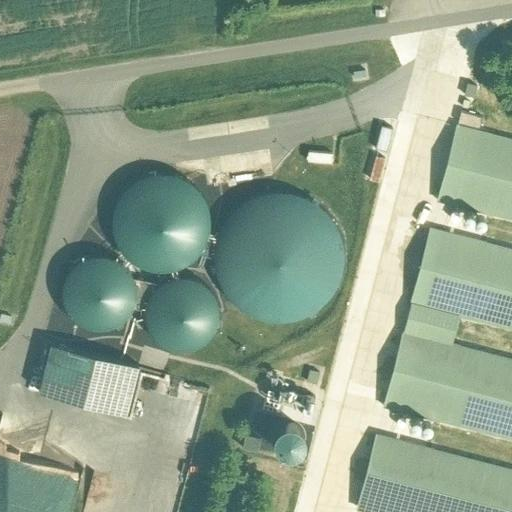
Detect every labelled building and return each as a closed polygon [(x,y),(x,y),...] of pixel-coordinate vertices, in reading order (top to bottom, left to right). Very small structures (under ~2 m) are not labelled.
[(511,135),(454,120),(433,198),(511,218),(511,135)] [(385,148),(390,128),(377,125),(372,145),(385,148)] [(372,154),(365,176),(378,180),(385,158),(372,154)] [(113,198),(108,214),(109,230),(115,245),(125,257),(138,266),(154,269),(170,268),(186,262),(198,250),(206,235),(209,218),(205,201),(196,186),(183,175),(166,170),(149,170),(134,175),(121,185),(113,198)] [(217,225),(211,245),(211,266),(219,286),(232,303),(249,314),(270,320),(292,318),(313,310),(329,294),(340,274),(343,252),(339,230),(327,211),(310,197),(289,189),(266,189),(246,195),(229,208),(217,225)] [(511,246),(429,225),(408,303),(511,329),(511,246)] [(60,286),(60,298),(64,310),(72,319),(83,326),(95,329),(107,328),(119,323),(128,315),(135,303),(136,290),(134,278),(128,267),(118,258),(106,253),(93,253),(81,257),(71,264),(64,274),(60,286)] [(141,306),(142,319),(146,330),(154,340),(164,347),(176,350),(188,349),(200,344),(210,335),(216,324),(218,311),(215,298),(209,287),(199,279),(187,274),(174,274),(162,277),(152,284),(145,294),(141,306)] [(511,356),(403,328),(382,406),(511,440),(511,356)] [(137,363),(48,341),(36,389),(125,411),(137,363)] [(250,435),(240,432),(237,443),(298,459),(306,429),(255,416),(250,435)] [(511,511),(511,466),(372,430),(352,508),(366,511),(511,511)]
